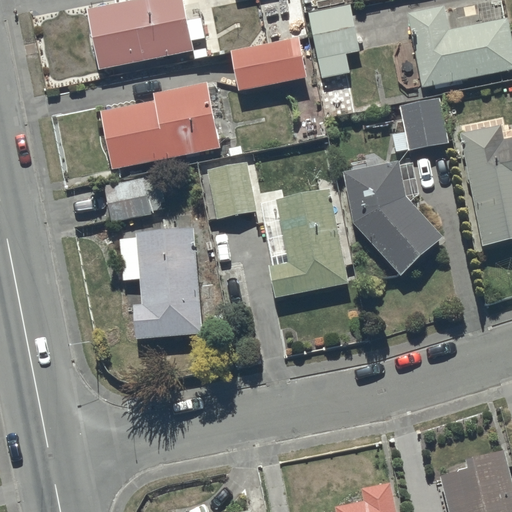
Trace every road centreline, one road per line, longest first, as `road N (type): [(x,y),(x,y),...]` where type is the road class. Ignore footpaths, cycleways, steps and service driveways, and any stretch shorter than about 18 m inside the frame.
road 1 (residential): [(511,350),(356,394),(49,456)]
road 2 (tertiary): [(0,203),(49,456)]
